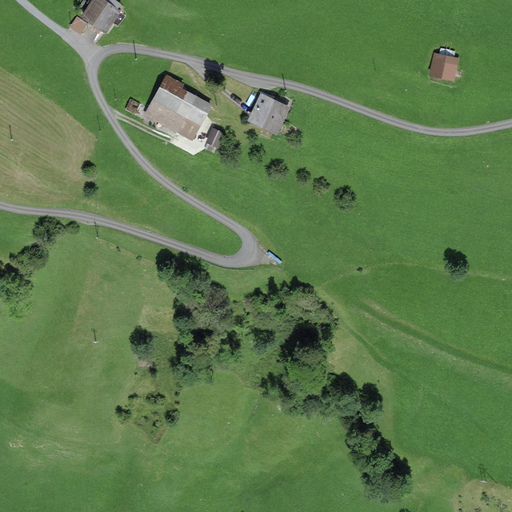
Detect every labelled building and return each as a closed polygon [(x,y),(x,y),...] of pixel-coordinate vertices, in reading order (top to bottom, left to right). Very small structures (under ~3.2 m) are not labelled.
[(118,13),(98,0),(95,0),(83,18),(104,33),(118,13)] [(88,27),(77,18),(71,26),(81,35),(88,27)] [(462,61),(435,56),(430,79),(457,84),(462,61)] [(185,86),(164,76),(144,117),(195,142),(213,106),(182,91),(185,86)] [(287,108),(263,97),(252,120),(276,131),(287,108)]
